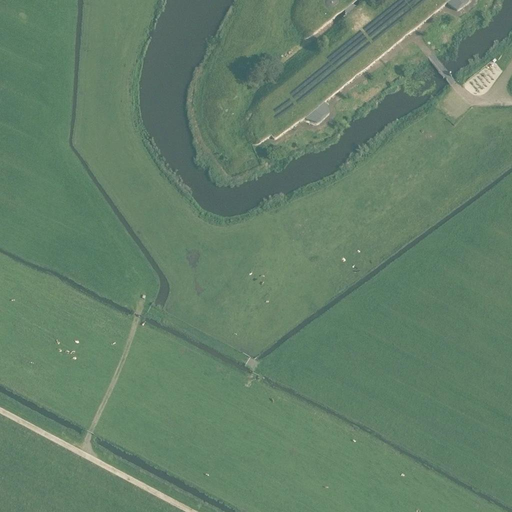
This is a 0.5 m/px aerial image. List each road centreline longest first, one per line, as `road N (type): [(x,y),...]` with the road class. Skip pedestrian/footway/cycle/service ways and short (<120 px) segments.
road 1 (track): [(0,410),(190,511)]
road 2 (track): [(141,307),(80,454)]
